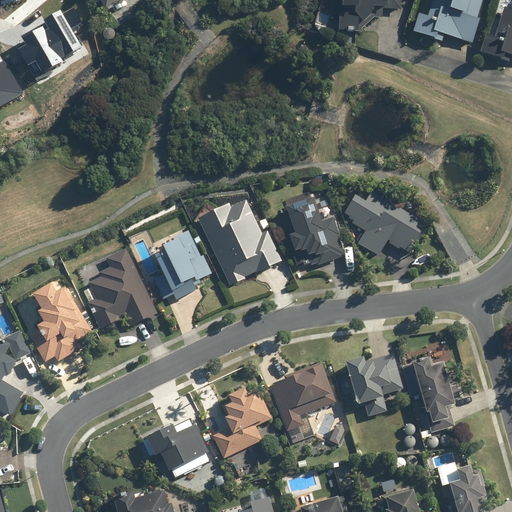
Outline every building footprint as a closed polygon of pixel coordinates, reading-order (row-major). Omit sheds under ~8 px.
[(100,0),(109,12),(124,0),(100,0)] [(401,0),(341,0),(342,0),(333,0),(332,28),(339,28),(339,37),(358,37),(358,36),(361,36),(361,33),(374,21),(382,22),(382,15),(386,15),(386,12),(401,13),(401,0)] [(477,24),(483,0),(434,0),(428,22),(419,19),(413,37),(442,45),(444,38),(472,47),(479,24),(477,24)] [(19,49),(27,66),(36,61),(42,72),(61,62),(60,59),(82,47),(61,8),(41,19),(43,23),(22,34),(27,44),(19,49)] [(511,13),(506,12),(505,14),(496,11),(493,22),(499,24),(494,42),(485,40),(480,58),(508,66),(510,61),(511,61),(511,13)] [(0,108),(27,91),(6,58),(0,62),(0,108)] [(424,227),(373,196),(367,207),(355,200),(347,213),(356,219),(354,222),(369,232),(361,246),(375,255),(387,237),(394,242),(395,239),(400,242),(399,244),(411,252),(420,237),(418,236),(424,227)] [(318,270),(341,261),(341,259),(344,258),(337,240),(339,239),(332,222),(321,226),(313,203),(294,210),(296,213),(285,216),(293,238),(286,241),(297,272),(310,267),(311,270),(317,268),(318,270)] [(200,222),(231,288),(283,264),(269,235),(263,237),(247,205),(232,212),(230,208),(200,222)] [(153,284),(163,303),(173,298),(176,304),(196,296),(193,290),(201,286),(200,284),(212,278),(202,259),(200,260),(187,234),(176,240),(178,242),(175,243),(177,248),(162,256),(164,259),(154,264),(162,279),(153,284)] [(277,244),(280,252),(287,248),(284,241),(277,244)] [(159,315),(127,252),(107,261),(112,270),(101,275),(103,279),(90,286),(97,302),(89,306),(102,332),(123,322),(121,319),(125,317),(131,329),(159,315)] [(75,345),(91,335),(84,323),(89,320),(85,313),(80,317),(64,291),(54,298),(50,291),(32,303),(41,318),(37,320),(43,330),(28,339),(45,366),(54,360),(58,366),(80,352),(75,345)] [(366,362),(348,368),(352,382),(348,383),(357,411),(366,409),(369,419),(389,413),(384,398),(405,392),(395,356),(367,364),(366,362)] [(0,359),(0,423),(0,424),(15,399),(0,390),(0,372),(6,363),(0,359)] [(411,367),(431,437),(454,430),(450,414),(455,412),(453,406),(460,404),(456,392),(455,392),(451,376),(446,377),(443,366),(432,369),(430,361),(411,367)] [(269,388),(291,446),(315,437),(306,414),(335,403),(320,364),(283,378),(284,382),(269,388)] [(223,463),(262,445),(255,431),(272,423),(262,404),(259,406),(256,399),(248,403),(244,396),(228,404),(229,406),(221,410),(224,417),(225,416),(228,423),(224,425),(228,433),(212,441),(223,463)] [(157,455),(166,473),(205,455),(192,427),(173,437),(169,428),(143,440),(152,458),(157,455)] [(343,433),(334,429),(328,442),(338,445),(343,433)] [(304,460),(296,463),(298,469),(306,466),(304,460)] [(457,477),(454,466),(437,471),(442,491),(449,488),(455,511),(482,511),(485,511),(483,504),(486,504),(482,491),(484,490),(479,474),(470,476),(469,474),(457,477)] [(335,478),(325,481),(330,497),(340,494),(335,478)] [(384,488),(380,487),(378,489),(377,492),(379,495),(382,496),(384,494),(385,491),(384,488)] [(417,511),(412,491),(380,500),(383,511),(417,511)] [(174,511),(174,509),(170,510),(166,497),(138,504),(136,497),(116,503),(118,511),(174,511)] [(346,511),(343,501),(336,503),(337,506),(314,511),(346,511)]
